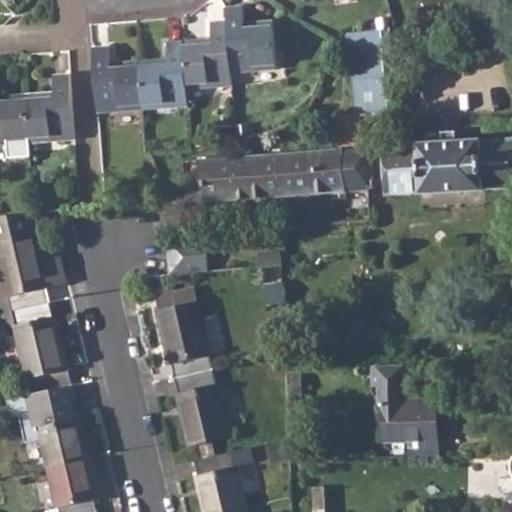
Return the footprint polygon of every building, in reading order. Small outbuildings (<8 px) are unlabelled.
[(228,11),(228,25),(232,72),(277,70),(274,24),(245,26),(243,10),(228,11)] [(215,43),(184,45),(188,89),(233,87),(232,72),(228,25),(214,26),(215,43)] [(367,116),(368,123),(374,123),(374,118),(389,117),(387,81),(395,81),(392,31),(350,36),(357,116),(367,116)] [(170,62),(141,63),(145,110),(189,107),(188,89),(184,45),(169,46),(170,62)] [(100,112),(145,110),(141,63),(112,65),(111,50),(96,51),(100,112)] [(57,96),(28,97),(31,142),(77,138),(72,78),(56,79),(57,96)] [(0,144),(31,142),(28,97),(0,98),(0,144)] [(198,198),(199,202),(370,191),(370,189),(374,189),(368,123),(367,116),(357,116),(338,117),(340,150),(203,161),(206,197),(198,198)] [(384,146),(387,197),(511,189),(511,138),(457,142),(457,131),(442,132),(443,143),(384,146)] [(0,216),(0,251),(2,260),(0,259),(0,301),(11,300),(14,313),(53,304),(50,289),(64,286),(68,280),(64,262),(59,259),(46,262),(40,235),(37,235),(33,214),(0,216)] [(208,273),(206,241),(168,244),(170,277),(208,273)] [(284,247),(254,250),(252,270),(285,267),(284,247)] [(200,289),(178,295),(180,307),(204,302),(200,289)] [(176,365),(180,379),(219,370),(216,354),(207,318),(204,302),(180,307),(162,311),(173,365),(176,365)] [(14,313),(29,381),(33,397),(72,388),(76,388),(59,318),(57,318),(53,304),(14,313)] [(207,318),(216,354),(231,351),(222,315),(207,318)] [(392,441),(414,441),(441,440),(441,398),(410,398),(408,367),(377,365),(377,384),(385,385),(385,407),(392,406),(392,441)] [(235,438),(219,370),(180,379),(183,393),(180,393),(193,447),(235,438)] [(83,418),(79,419),(72,388),(33,397),(11,402),(16,420),(37,414),(50,469),(93,459),(83,418)] [(441,457),(441,440),(414,441),(413,458),(441,457)] [(199,477),(206,511),(238,511),(251,509),(238,454),(199,463),(202,476),(199,477)] [(102,502),(93,459),(50,469),(60,511),(59,511),(100,511),(98,503),(102,502)] [(315,489),(316,511),(326,511),(325,489),(315,489)]
